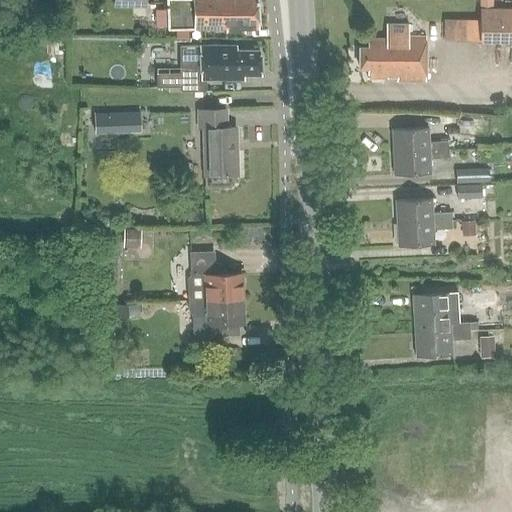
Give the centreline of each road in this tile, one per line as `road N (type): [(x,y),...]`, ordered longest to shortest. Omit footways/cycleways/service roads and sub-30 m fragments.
road 1 (primary): [(320,511),(302,99)]
road 2 (residential): [(302,99),(511,96)]
